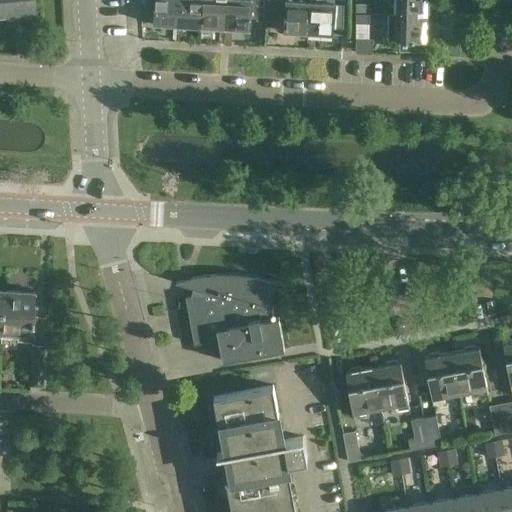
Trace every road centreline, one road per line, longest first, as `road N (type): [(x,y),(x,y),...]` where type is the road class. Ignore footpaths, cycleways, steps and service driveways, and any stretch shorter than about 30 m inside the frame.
road 1 (residential): [(480,102),(430,106),(91,80)]
road 2 (tertiary): [(155,216),(511,224)]
road 3 (residential): [(155,410),(96,212)]
road 4 (residential): [(0,403),(155,410)]
road 5 (residential): [(320,511),(291,367)]
road 6 (residential): [(96,212),(91,80)]
